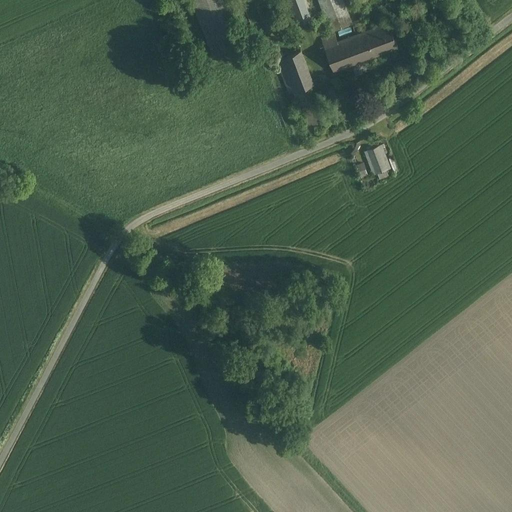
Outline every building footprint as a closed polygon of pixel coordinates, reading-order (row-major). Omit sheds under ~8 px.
[(222,0),(192,0),(214,57),(224,53),(225,57),(239,52),(237,48),(240,47),(227,13),(223,2),(222,0)] [(228,0),(227,0),(223,2),(227,13),(232,11),(228,0)] [(301,0),(289,0),(299,24),(310,20),(301,0)] [(342,0),(318,0),(324,14),(326,20),(331,31),(351,23),(342,0)] [(181,19),(174,1),(154,8),(161,26),(181,19)] [(250,11),(239,15),(249,43),(261,39),(250,11)] [(389,23),(357,34),(366,59),(398,47),(389,23)] [(335,35),(321,40),(334,71),(351,64),(358,61),(366,59),(357,34),(337,42),(335,35)] [(300,51),(276,60),(288,93),(312,83),(300,51)] [(358,61),(351,64),(356,75),(362,73),(358,61)] [(311,87),(294,94),(308,131),(331,122),(320,93),(314,95),(311,87)] [(382,144),(364,151),(373,175),(391,168),(382,144)]
